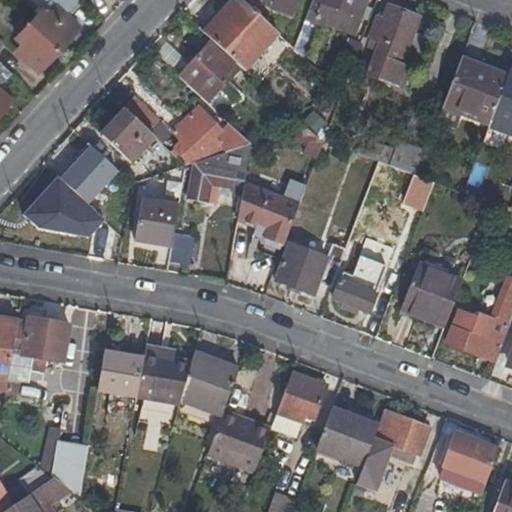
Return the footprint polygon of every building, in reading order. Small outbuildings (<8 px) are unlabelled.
[(28,0),(38,9),(26,22),(56,51),(76,29),(61,16),(76,0),(28,0)] [(240,0),(231,0),(202,31),(245,70),(277,34),(240,0)] [(270,0),(277,3),(275,9),(289,14),(294,0),(270,0)] [(314,0),(314,1),(311,0),(309,0),(292,47),(302,57),(316,20),(335,27),(341,12),(360,19),(366,2),(361,0),(314,0)] [(416,17),(386,6),(379,26),(373,23),(367,39),(375,42),(363,75),(394,89),(403,66),(396,63),(399,53),(402,54),(416,17)] [(20,44),(13,51),(36,72),(56,51),(26,22),(12,37),(20,44)] [(237,71),(208,45),(179,78),(208,105),(225,84),(237,71)] [(506,77),(458,59),(441,106),(488,123),(500,91),(506,77)] [(0,65),(0,111),(9,102),(0,94),(0,80),(7,72),(0,65)] [(236,94),(225,84),(208,105),(217,114),(231,100),(236,94)] [(511,94),(500,91),(488,123),(511,132),(511,94)] [(131,94),(120,106),(122,108),(142,126),(153,114),(131,94)] [(242,99),(236,94),(231,100),(237,105),(242,99)] [(170,153),(183,165),(192,162),(250,143),(227,122),(210,133),(199,122),(204,115),(191,104),(170,126),(183,138),(170,153)] [(122,108),(99,134),(128,161),(152,136),(142,126),(122,108)] [(310,156),(320,145),(303,130),(293,140),(310,156)] [(352,138),(347,151),(368,159),(373,147),(352,138)] [(245,178),(250,143),(192,162),(187,197),(205,200),(207,189),(215,189),(215,183),(231,185),(235,192),(242,192),(245,178)] [(373,147),(368,159),(379,163),(414,176),(422,155),(395,143),(390,154),(373,147)] [(511,176),(508,175),(497,207),(508,211),(511,201),(511,176)] [(242,192),(237,218),(264,229),(262,233),(284,243),(300,201),(245,178),(242,192)] [(84,215),(45,180),(8,221),(9,228),(64,238),(65,235),(81,249),(97,232),(82,219),(84,215)] [(177,206),(138,199),(131,240),(170,247),(177,206)] [(490,204),(485,218),(511,227),(511,212),(508,211),(497,207),(490,204)] [(185,234),(174,232),(169,260),(180,262),(185,234)] [(333,249),(292,233),(277,273),(319,288),(325,273),(333,249)] [(344,253),(333,249),(325,273),(334,276),(344,253)] [(463,280),(418,263),(400,307),(447,324),(463,280)] [(364,278),(342,270),(332,296),(340,299),(338,305),(358,312),(359,308),(384,317),(393,292),(377,286),(374,293),(360,287),(364,278)] [(455,312),(443,342),(495,362),(511,316),(511,274),(509,273),(491,320),(475,314),(474,319),(455,312)] [(15,319),(0,316),(0,380),(4,381),(9,351),(15,319)] [(21,320),(16,353),(59,360),(65,323),(22,316),(21,320)] [(21,320),(15,319),(9,351),(16,353),(21,320)] [(73,335),(70,353),(94,357),(96,340),(73,335)] [(161,344),(144,342),(142,353),(134,393),(176,400),(189,356),(172,353),(160,350),(161,344)] [(161,344),(160,350),(172,353),(173,345),(161,344)] [(102,345),(95,387),(134,393),(142,353),(102,345)] [(216,362),(190,353),(189,356),(176,400),(217,413),(220,407),(235,366),(216,360),(216,362)] [(325,385),(289,371),(269,423),(268,426),(292,435),(301,412),(313,416),(325,385)] [(269,423),(220,407),(217,413),(203,449),(252,468),(268,426),(269,423)] [(329,407),(314,447),(359,464),(375,425),(329,407)] [(426,431),(379,413),(375,425),(359,464),(358,468),(369,473),(377,452),(389,456),(392,450),(415,459),(426,431)] [(57,425),(45,424),(35,467),(47,476),(54,439),(57,425)] [(494,451),(451,434),(436,472),(479,490),(494,451)] [(84,444),(54,439),(47,476),(66,489),(75,495),(84,444)] [(35,467),(29,463),(15,473),(25,492),(47,476),(35,467)] [(66,489),(47,476),(25,492),(0,509),(0,511),(33,511),(46,503),(66,489)] [(511,511),(511,483),(500,479),(488,511),(511,511)] [(289,511),(295,496),(273,487),(263,511),(289,511)] [(135,511),(137,507),(114,501),(111,511),(135,511)] [(49,511),(46,503),(33,511),(49,511)]
